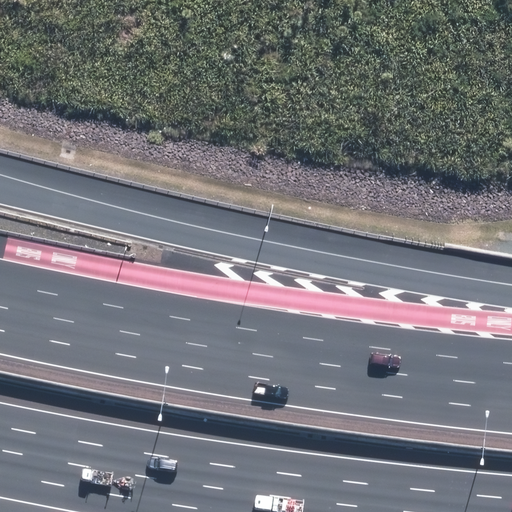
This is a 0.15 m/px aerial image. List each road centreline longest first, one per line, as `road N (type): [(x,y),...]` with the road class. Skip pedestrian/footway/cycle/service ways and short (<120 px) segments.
road 1 (motorway): [(0,181),(511,284)]
road 2 (motorway): [(0,305),(211,346),(511,382)]
road 3 (motorway): [(440,511),(283,497),(0,450)]
